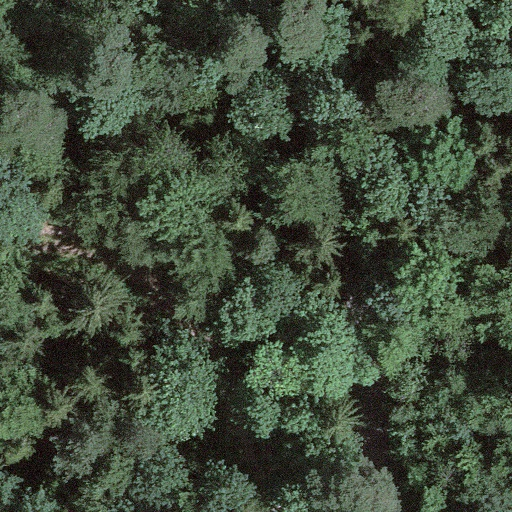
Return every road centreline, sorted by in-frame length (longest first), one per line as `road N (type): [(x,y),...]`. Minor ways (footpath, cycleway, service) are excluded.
road 1 (unclassified): [(389,511),(372,357),(337,176),(276,0)]
road 2 (track): [(288,511),(207,342),(174,297),(128,258),(84,239),(0,242)]
